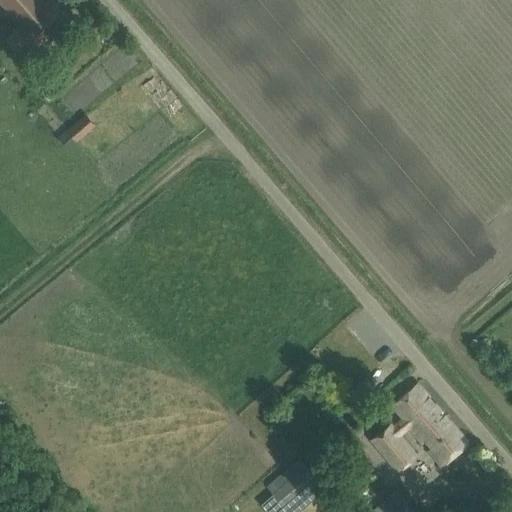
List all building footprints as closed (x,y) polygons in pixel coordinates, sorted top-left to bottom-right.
[(1,0),(17,16),(20,13),(25,18),(18,25),(39,49),(71,20),(54,0),(45,0),(43,3),(40,0),(1,0)] [(364,407),(381,392),(368,377),(351,391),(364,407)] [(441,464),(468,441),(417,381),(390,404),(401,418),(391,426),(389,424),(370,439),(396,470),(415,454),(402,438),(412,430),(425,446),(428,444),(434,451),(431,453),(441,464)] [(417,511),(397,488),(374,508),(376,511),(417,511)] [(295,511),(285,501),(272,511),(295,511)]
